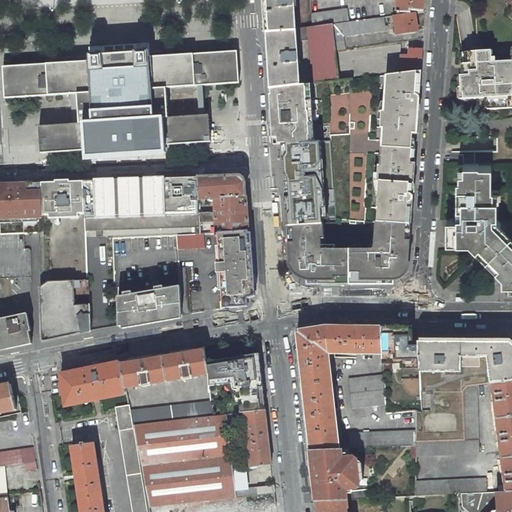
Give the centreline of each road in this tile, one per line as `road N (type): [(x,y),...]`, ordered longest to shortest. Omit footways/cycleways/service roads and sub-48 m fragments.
road 1 (residential): [(420,309),(441,0)]
road 2 (residential): [(256,161),(0,170)]
road 3 (secondary): [(31,361),(262,317)]
road 4 (residential): [(287,511),(262,317)]
road 5 (secondary): [(420,309),(330,307),(262,317)]
road 6 (residential): [(31,361),(52,511)]
